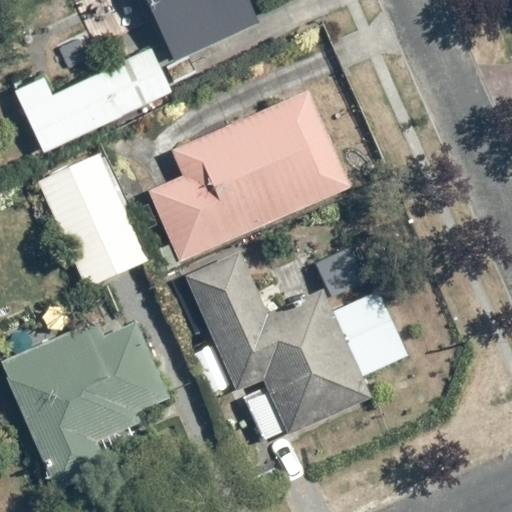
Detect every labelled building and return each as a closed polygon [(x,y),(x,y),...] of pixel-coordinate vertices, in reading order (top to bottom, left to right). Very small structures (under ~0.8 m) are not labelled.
[(142,0),(173,65),(260,25),(248,0),(142,0)] [(100,55),(89,28),(57,42),(68,69),(100,55)] [(52,92),(43,74),(13,90),(44,156),(174,94),(151,46),(56,91),(52,92)] [(148,191),(181,267),(356,191),(313,91),(170,152),(180,177),(148,191)] [(35,184),(85,294),(150,264),(100,154),(35,184)] [(271,324),(237,252),(181,279),(208,336),(189,345),(229,430),(251,420),(265,448),(370,397),(364,383),(410,361),(376,290),(331,311),(317,281),(304,288),(303,284),(286,292),(295,312),(271,324)] [(104,325),(2,366),(53,494),(156,453),(139,410),(163,400),(138,339),(113,349),(104,325)]
